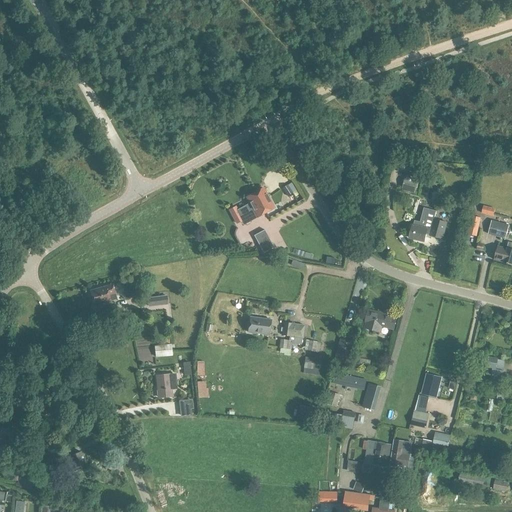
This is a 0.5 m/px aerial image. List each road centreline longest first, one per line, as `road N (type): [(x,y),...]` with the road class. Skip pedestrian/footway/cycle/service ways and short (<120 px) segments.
road 1 (unclassified): [(511,305),(417,282),(366,259),(329,218),(268,121)]
road 2 (residential): [(149,511),(97,393),(23,271)]
road 3 (unclassified): [(36,0),(142,190)]
road 4 (track): [(427,51),(268,121)]
road 5 (unclassified): [(23,271),(142,190)]
road 6 (unclassified): [(142,190),(268,121)]
